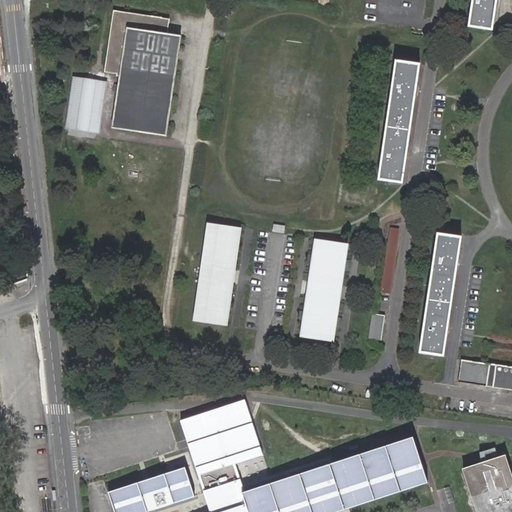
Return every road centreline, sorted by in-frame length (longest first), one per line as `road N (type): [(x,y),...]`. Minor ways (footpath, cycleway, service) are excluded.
road 1 (tertiary): [(13,0),(46,297)]
road 2 (tertiary): [(46,297),(70,511)]
